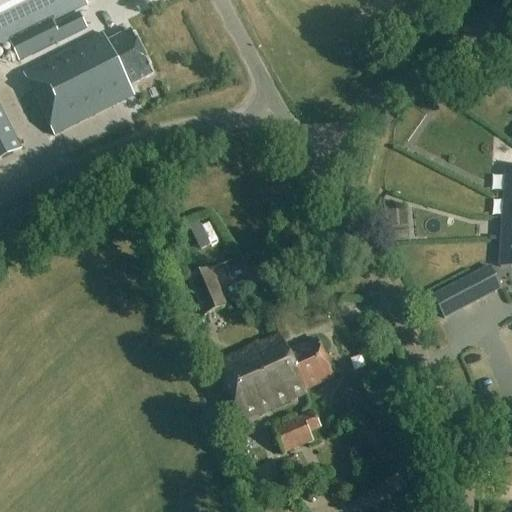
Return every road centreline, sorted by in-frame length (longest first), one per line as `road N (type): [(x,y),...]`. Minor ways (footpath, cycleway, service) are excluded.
road 1 (unclassified): [(0,209),(117,148),(272,102)]
road 2 (unclassified): [(307,158),(511,6)]
road 3 (unclassified): [(424,368),(307,158)]
road 4 (unclassified): [(459,511),(455,455),(424,368)]
